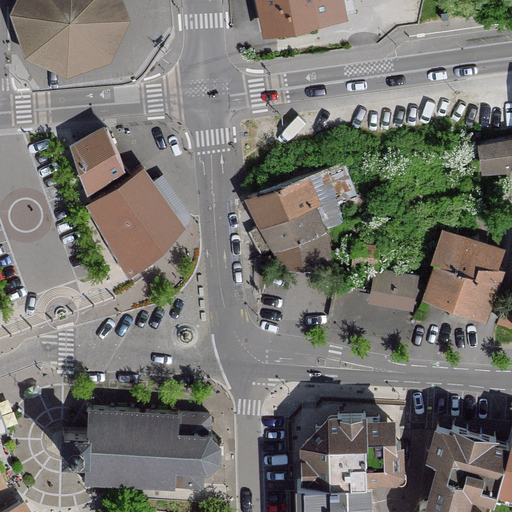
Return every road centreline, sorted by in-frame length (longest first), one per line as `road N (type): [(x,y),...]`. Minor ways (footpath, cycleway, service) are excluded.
road 1 (tertiary): [(511,58),(209,95)]
road 2 (tertiary): [(248,356),(224,303),(209,95)]
road 3 (tertiary): [(511,382),(248,356)]
road 4 (tertiary): [(0,367),(65,353),(248,356)]
road 5 (tertiary): [(209,95),(0,111)]
road 6 (residential): [(251,511),(248,356)]
